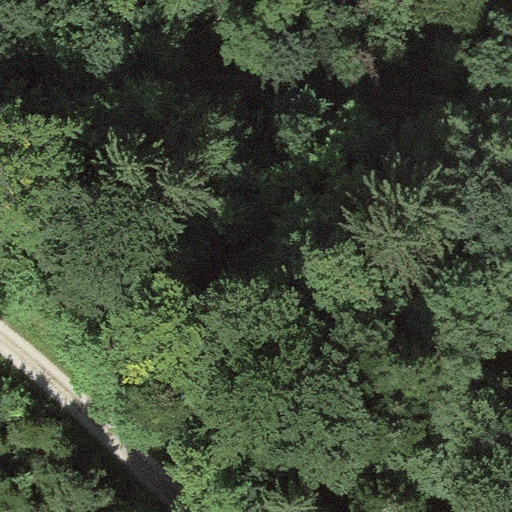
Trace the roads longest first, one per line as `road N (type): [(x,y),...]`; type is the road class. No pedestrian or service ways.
road 1 (track): [(0,98),(115,80),(398,94),(511,115)]
road 2 (track): [(0,348),(166,511)]
